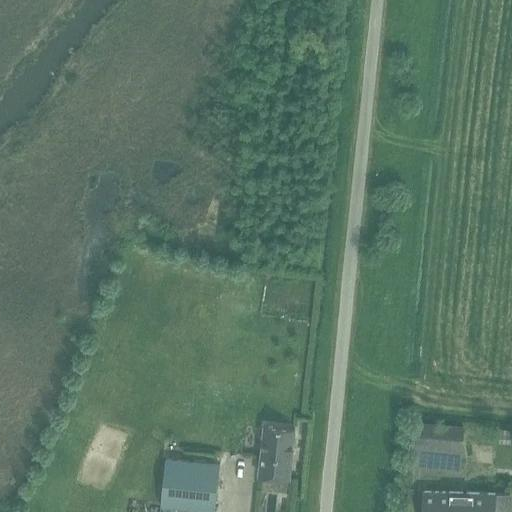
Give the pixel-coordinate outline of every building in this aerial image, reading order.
[(416,421),(413,446),(462,451),(464,427),(416,421)] [(490,453),(511,453),(511,425),(491,425),(490,453)] [(290,480),(295,429),(265,426),(260,477),(290,480)] [(161,507),(195,511),(208,511),(215,511),(220,465),(166,459),(161,507)] [(423,511),(495,511),(496,494),(424,492),(423,511)]
